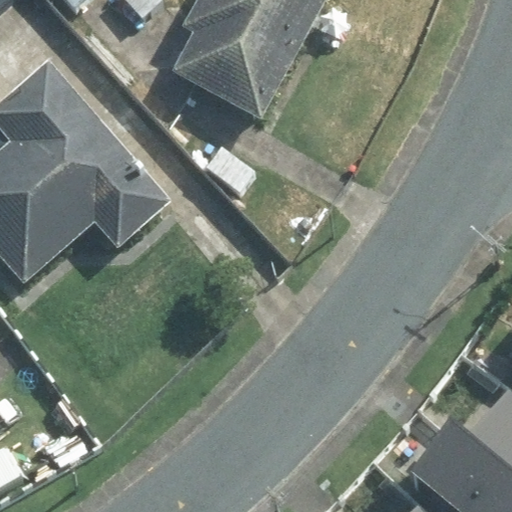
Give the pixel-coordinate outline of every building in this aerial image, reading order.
[(65,0),(77,13),(90,0),(65,0)] [(207,0),(190,32),(202,39),(180,78),(268,125),(335,0),(207,0)] [(0,161),(0,254),(31,289),(100,229),(123,254),(176,208),(52,67),(0,112),(0,126),(17,146),(0,161)] [(511,406),(482,440),(511,467),(511,406)] [(461,423),(416,474),(459,511),(511,511),(511,467),(482,440),(461,423)]
